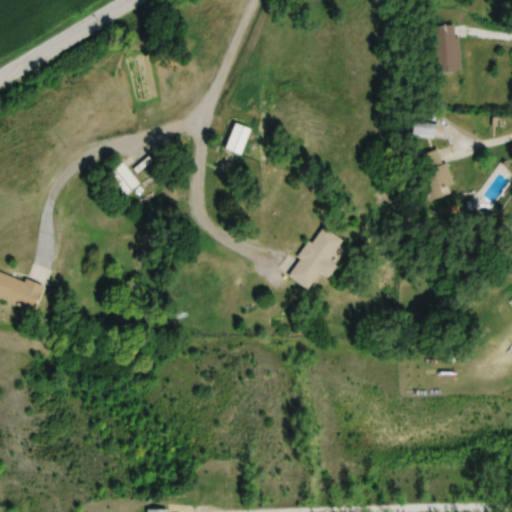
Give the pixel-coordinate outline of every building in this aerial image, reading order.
[(434,25),(437,73),(462,71),(459,36),(453,35),(452,23),(434,25)] [(411,117),(434,120),(432,137),(409,134),(411,117)] [(251,127),(233,123),(227,151),(245,155),(251,127)] [(414,155),(430,198),(442,193),(440,186),(454,181),(447,160),(440,161),(435,147),(414,155)] [(142,184),(125,162),(108,175),(125,197),(142,184)] [(318,217),(305,237),(301,234),(290,251),(293,253),(281,272),(303,286),(340,230),(318,217)] [(0,268),(17,276),(22,271),(43,281),(30,311),(0,297),(0,268)] [(139,499),(138,511),(159,511),(160,500),(139,499)]
